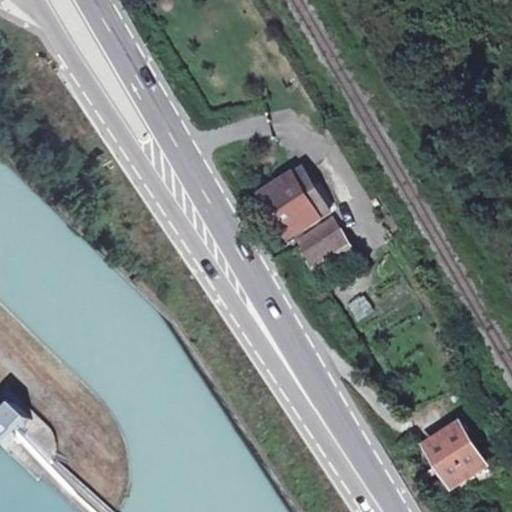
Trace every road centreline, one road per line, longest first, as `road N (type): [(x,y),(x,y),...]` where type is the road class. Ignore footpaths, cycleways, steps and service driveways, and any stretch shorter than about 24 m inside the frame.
road 1 (primary): [(37,0),(129,145),(267,328)]
road 2 (primary): [(267,328),(90,0)]
road 3 (primary): [(267,328),(388,511)]
